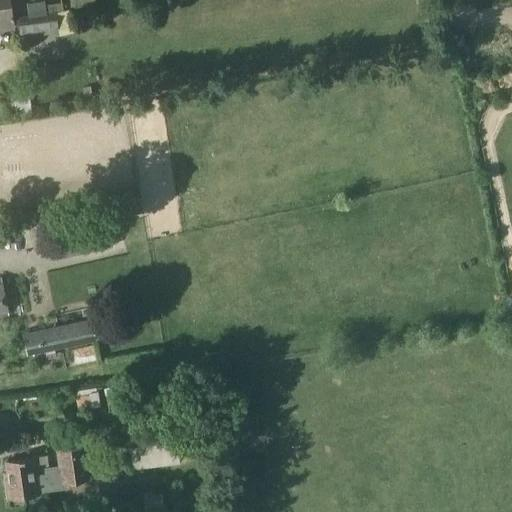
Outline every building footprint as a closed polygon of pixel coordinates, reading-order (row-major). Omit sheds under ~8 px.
[(8,0),(0,0),(0,28),(12,27),(8,0)] [(55,11),(17,16),(19,36),(58,32),(55,11)] [(2,90),(7,117),(32,113),(25,70),(15,72),(17,84),(11,84),(11,89),(2,90)] [(52,261),(115,247),(110,222),(88,226),(87,222),(67,227),(68,230),(46,235),(52,261)] [(89,320),(39,329),(23,332),(27,353),(92,342),(89,320)] [(43,469),(46,490),(63,488),(62,483),(89,479),(83,437),(55,441),(59,467),(43,469)] [(46,490),(43,469),(39,469),(37,457),(7,461),(9,480),(5,481),(8,498),(39,493),(39,491),(46,490)] [(188,463),(168,463),(168,474),(189,473),(188,463)] [(177,492),(173,493),(175,511),(210,511),(207,486),(177,489),(177,492)]
